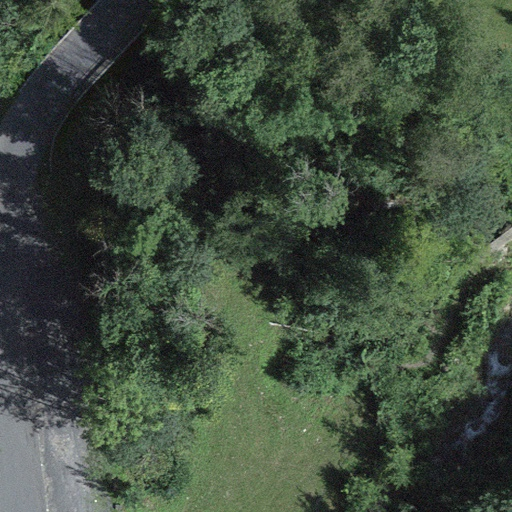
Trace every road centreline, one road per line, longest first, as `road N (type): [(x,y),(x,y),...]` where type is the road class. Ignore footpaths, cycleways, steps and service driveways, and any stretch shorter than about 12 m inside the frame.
road 1 (tertiary): [(134,0),(54,82),(26,127),(0,213)]
road 2 (tertiary): [(0,316),(19,511)]
